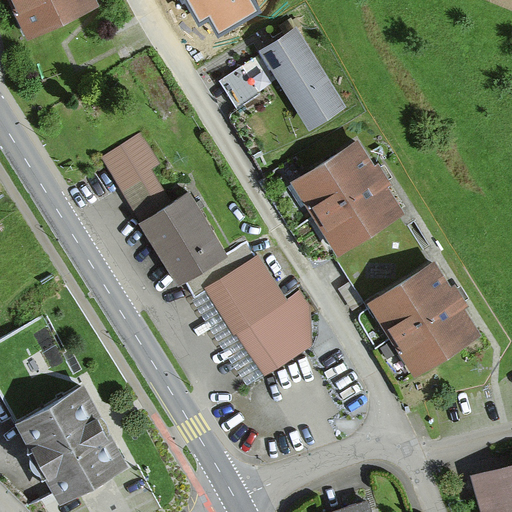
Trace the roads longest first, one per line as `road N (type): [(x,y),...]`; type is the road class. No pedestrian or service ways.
road 1 (residential): [(140,0),(380,389),(402,450)]
road 2 (secondary): [(0,122),(236,504)]
road 3 (residential): [(402,450),(359,449),(270,482),(236,504)]
